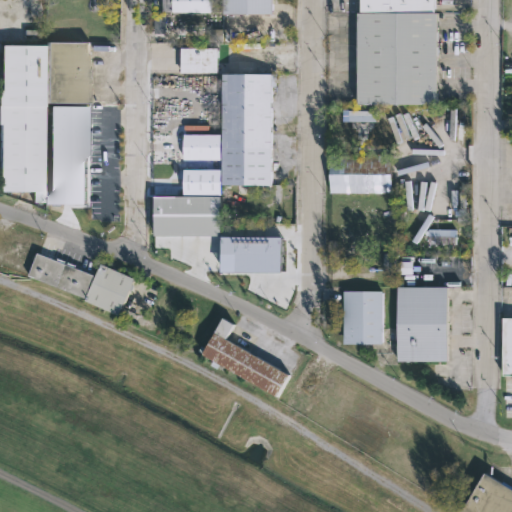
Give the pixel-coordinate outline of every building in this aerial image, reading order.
[(209,0),(209,11),(160,11),(160,0),(209,0)] [(226,0),(227,15),(276,15),(275,0),(226,0)] [(432,0),(432,11),(436,11),(435,103),(355,102),(356,11),(359,11),(359,0),(432,0)] [(46,40),(89,41),(88,56),(92,56),(92,91),(88,91),(88,103),(46,102),(46,40)] [(32,203),(33,191),(0,190),(0,44),(44,44),(42,191),(46,191),(46,203),(32,203)] [(215,71),(178,71),(178,47),(215,47),(215,71)] [(253,61),(253,72),(273,72),(273,86),(270,86),(269,184),(220,184),(220,72),(227,72),(227,61),(253,61)] [(49,105),(85,106),(84,203),(87,203),(87,219),(76,219),(76,214),(70,214),(71,203),(48,203),(49,105)] [(218,159),(182,159),(182,133),(219,133),(218,159)] [(391,192),(327,192),(328,153),(391,154),(391,192)] [(185,193),(182,193),(182,168),(218,168),(218,193),(185,193)] [(161,235),(150,235),(150,195),(218,195),(218,235),(161,235)] [(37,253),(93,275),(97,263),(132,277),(129,284),(131,285),(129,290),(126,289),(116,314),(82,300),(83,298),(25,275),(34,252),(37,253)] [(397,361),(396,361),(395,286),(445,286),(445,361),(397,361)] [(372,343),(341,343),(341,289),(380,289),(381,343),(372,343)] [(223,337),(286,374),(274,396),(218,364),(216,368),(209,365),(212,360),(197,351),(200,345),(203,347),(220,317),(231,323),(223,337)] [(511,375),(505,376),(502,376),(501,317),(511,317),(511,375)] [(511,511),(459,511),(482,473),(511,490),(511,511)]
